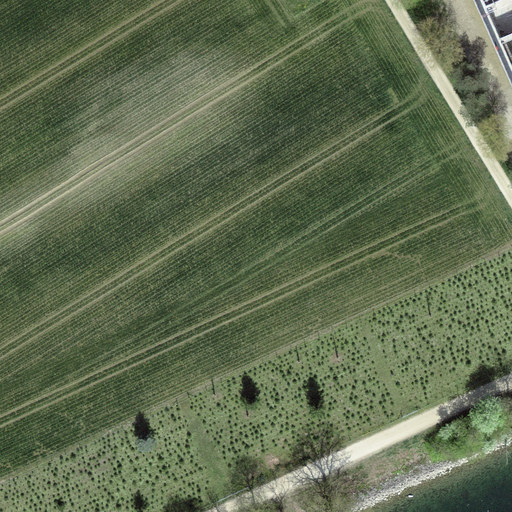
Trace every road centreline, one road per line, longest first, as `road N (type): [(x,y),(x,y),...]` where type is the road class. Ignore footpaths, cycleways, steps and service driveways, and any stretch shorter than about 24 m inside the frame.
road 1 (track): [(511,380),(225,511)]
road 2 (track): [(392,0),(511,196)]
